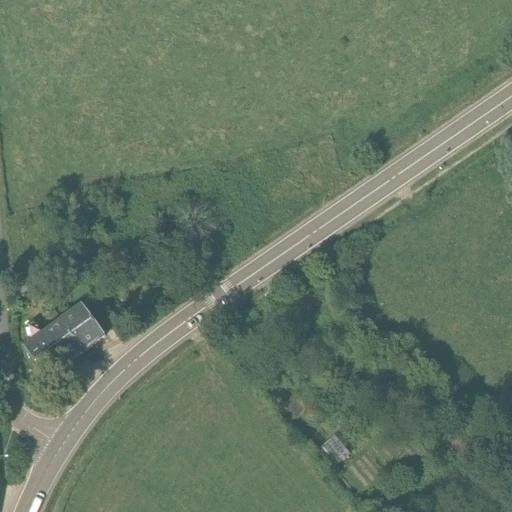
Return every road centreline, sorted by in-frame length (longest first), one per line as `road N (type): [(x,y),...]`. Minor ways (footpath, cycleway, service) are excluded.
road 1 (secondary): [(60,446),(150,348),(511,96)]
road 2 (unclassified): [(60,446),(14,412),(0,325)]
